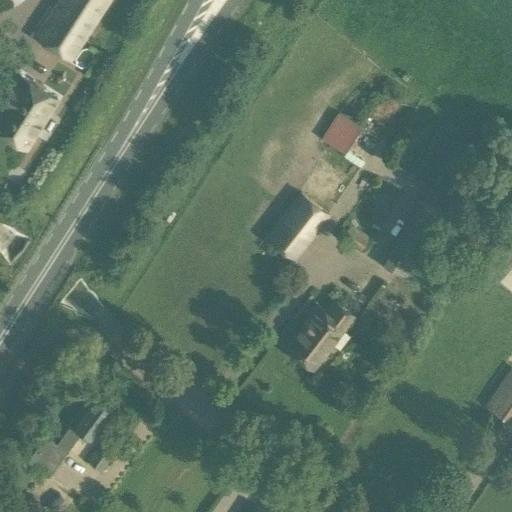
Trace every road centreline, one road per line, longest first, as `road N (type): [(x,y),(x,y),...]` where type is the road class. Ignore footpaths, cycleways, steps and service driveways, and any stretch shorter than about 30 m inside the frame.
road 1 (unclassified): [(324,511),(98,316)]
road 2 (primary): [(0,339),(150,106)]
road 3 (primary): [(150,106),(235,0)]
